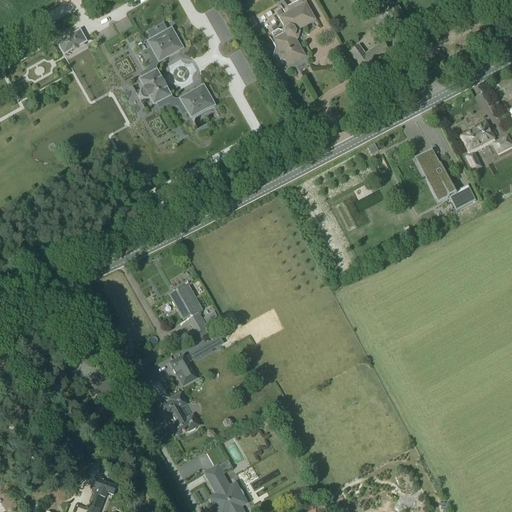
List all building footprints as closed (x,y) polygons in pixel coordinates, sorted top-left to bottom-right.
[(396,4),(383,11),(394,30),(407,23),(396,4)] [(284,38),(275,43),(282,54),(279,55),(279,58),(280,61),(283,62),(285,61),(287,64),(291,65),(303,58),(294,40),(295,40),(294,38),(295,34),(297,33),(296,32),(313,22),(305,7),(281,20),(286,29),(285,30),(285,31),(284,35),(283,36),(284,38)] [(267,28),(272,25),(268,16),(262,20),(267,28)] [(250,18),(241,23),(249,35),(257,30),(250,18)] [(142,81),(139,82),(144,89),(143,90),(141,91),(140,93),(140,95),(140,96),(143,100),(144,100),(146,100),(148,100),(149,99),(153,107),(165,100),(168,104),(170,105),(173,106),(175,107),(178,107),(184,117),(188,115),(191,120),(200,115),(204,113),(214,107),(203,88),(193,93),(189,95),(190,95),(179,101),(178,102),(176,102),(173,101),(172,101),(171,100),(170,98),(160,80),(160,81),(156,72),(155,71),(155,69),(155,67),(156,65),(157,64),(158,63),(182,50),(171,30),(148,43),(152,50),(147,52),(153,61),(151,64),(150,66),(150,68),(150,71),(140,76),(142,81)] [(79,32),(58,44),(63,55),(85,43),(79,32)] [(358,46),(348,54),(362,73),(389,53),(381,43),(365,55),(358,46)] [(484,108),(491,105),(487,95),(480,98),(484,108)] [(485,126),(460,139),(470,158),(466,160),(471,168),(478,165),(471,152),(490,143),(497,156),(511,148),(507,138),(495,144),(485,126)] [(377,154),(374,148),(367,151),(371,158),(377,154)] [(431,154),(416,162),(438,202),(454,194),(440,165),(437,167),(431,154)] [(354,205),(359,221),(370,217),(367,210),(388,203),(385,195),(354,205)] [(171,296),(169,297),(183,321),(186,319),(197,313),(201,311),(188,287),(176,293),(174,292),(172,294),(171,296)] [(197,313),(186,319),(196,336),(194,337),(197,341),(207,335),(205,330),(207,329),(197,313)] [(217,323),(213,316),(203,321),(207,329),(217,323)] [(171,325),(166,328),(170,335),(175,332),(171,325)] [(125,346),(124,354),(125,356),(127,357),(131,358),(133,356),(135,347),(133,344),(128,344),(125,346)] [(190,355),(193,362),(200,358),(196,351),(190,355)] [(185,355),(170,363),(184,388),(199,379),(185,355)] [(114,395),(101,372),(98,375),(100,379),(92,383),(102,402),(114,395)] [(171,402),(162,407),(169,419),(171,417),(175,424),(172,425),(179,437),(188,432),(189,434),(201,427),(195,415),(188,419),(182,409),(189,405),(182,393),(170,400),(171,402)] [(277,438),(283,435),(279,428),(273,431),(277,438)] [(219,466),(204,474),(216,495),(210,498),(217,511),(245,511),(243,508),(250,505),(237,482),(231,486),(219,466)] [(93,495),(87,511),(100,511),(105,500),(107,495),(113,497),(117,488),(102,483),(103,482),(96,479),(90,494),(93,495)]
